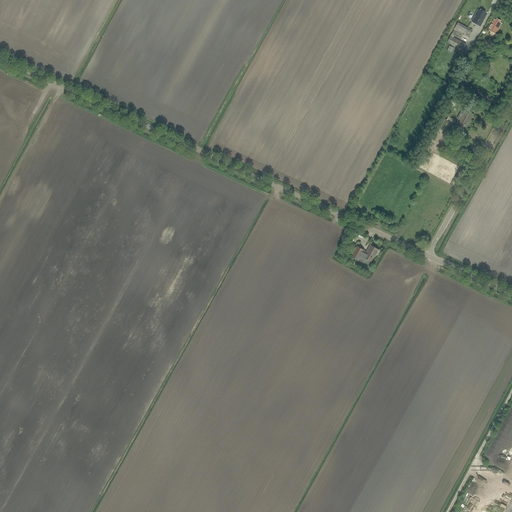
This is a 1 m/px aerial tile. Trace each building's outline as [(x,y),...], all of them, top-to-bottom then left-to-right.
[(481,26),(487,14),(478,9),(472,21),(481,26)] [(496,34),(502,23),(500,22),(501,20),(497,18),(496,20),(494,19),(488,30),(496,34)] [(447,43),(463,51),(466,44),(462,42),(465,36),(469,38),(473,31),(458,22),(447,43)] [(465,110),(458,122),(466,126),(473,114),(471,113),(472,111),(468,108),(467,111),(465,110)] [(446,120),(441,129),(440,130),(445,133),(445,132),(450,135),(453,130),(448,127),(451,123),(446,120)] [(376,256),(380,250),(371,245),(367,252),(365,251),(363,253),(366,254),(364,257),(367,259),(365,262),(369,265),(374,255),(376,256)] [(365,251),(365,250),(358,246),(352,256),(359,260),(363,253),(365,251)]
